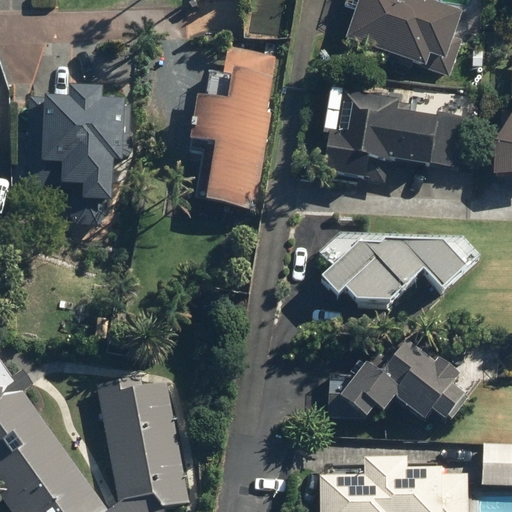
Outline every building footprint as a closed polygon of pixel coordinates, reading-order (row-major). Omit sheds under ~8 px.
[(390,0),(353,0),(337,48),(416,75),(420,63),(439,70),(455,22),(390,0)] [(211,112),(188,108),(180,153),(203,157),(193,213),(246,222),(275,62),(221,53),(211,112)] [(506,120),(486,148),(484,185),(511,186),(511,62),(509,62),(506,120)] [(87,225),(105,226),(123,207),(125,164),(132,164),(135,102),(111,100),(112,92),(77,90),(76,98),(35,96),(30,188),(72,190),(70,218),(87,218),(87,225)] [(387,110),(323,99),(308,184),(354,192),(358,168),(414,178),(422,132),(384,125),(387,110)] [(334,299),(345,311),(378,313),(413,282),(431,302),(474,263),(457,240),(337,237),(313,259),(327,274),(310,290),(325,307),(334,299)] [(371,386),(354,373),(327,406),(357,430),(365,420),(373,426),(386,410),(411,430),(418,421),(432,432),(462,394),(427,366),(422,372),(398,353),(371,386)] [(11,377),(0,374),(0,511),(176,511),(185,505),(161,387),(149,389),(146,378),(99,387),(122,502),(112,511),(11,377)] [(474,489),(511,491),(511,448),(476,446),(474,489)] [(353,486),(312,485),(311,511),(461,511),(463,482),(399,480),(399,466),(354,465),(353,486)]
